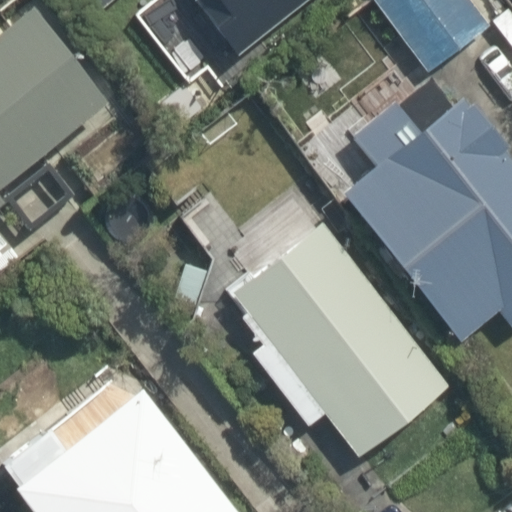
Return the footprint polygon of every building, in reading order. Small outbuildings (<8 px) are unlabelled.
[(192,0),(198,7),(183,19),(213,59),(228,48),(291,0),(192,0)] [(333,49),(354,76),(391,46),(414,75),(473,28),(451,0),(364,0),(376,15),(333,49)] [(0,160),(92,98),(26,2),(0,19),(0,160)] [(507,82),(485,43),(422,84),(436,104),(402,128),(387,107),(348,134),(368,164),(321,197),(439,341),(483,312),(499,331),(511,319),(511,138),(487,93),(507,82)] [(206,195),(168,226),(195,259),(233,228),(206,195)] [(213,292),(232,315),(229,318),(247,339),(231,352),(294,427),(309,414),(345,456),(411,400),(399,385),(421,366),(298,220),(213,292)] [(0,469),(0,502),(8,511),(234,511),(119,371),(0,469)]
